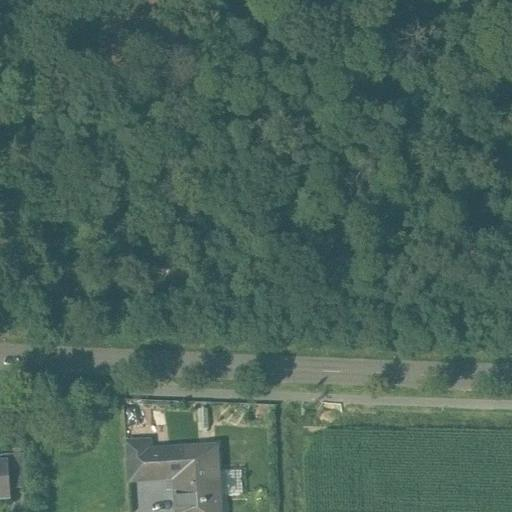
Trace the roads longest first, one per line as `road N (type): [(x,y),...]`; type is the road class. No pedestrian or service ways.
road 1 (tertiary): [(511,374),(0,354)]
road 2 (track): [(511,244),(0,251)]
road 3 (track): [(19,250),(23,0)]
